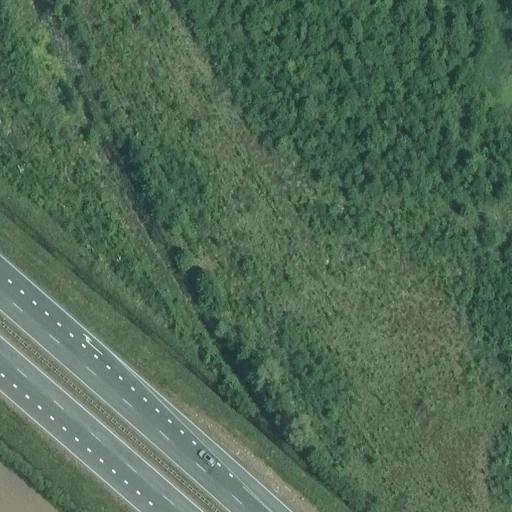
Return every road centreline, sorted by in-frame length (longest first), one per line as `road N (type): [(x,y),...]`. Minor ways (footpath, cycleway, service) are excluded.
road 1 (trunk): [(248,511),(0,292)]
road 2 (trunk): [(0,353),(180,511)]
